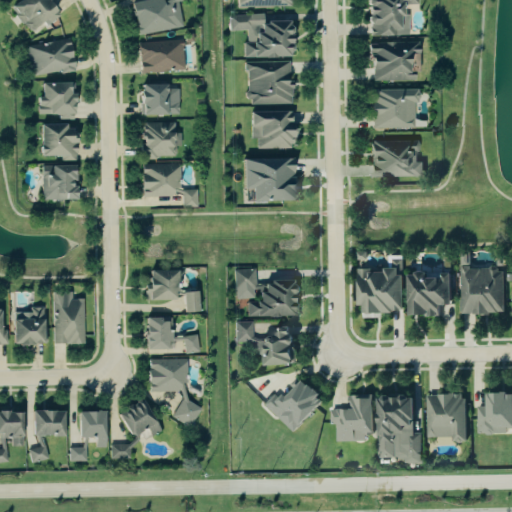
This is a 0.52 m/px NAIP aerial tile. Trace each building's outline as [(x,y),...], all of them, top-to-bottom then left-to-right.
[(29,36),(57,14),(45,0),(18,0),(8,8),(29,36)] [(156,0),(130,4),(135,35),(180,28),(175,2),(190,0),(156,0)] [(287,8),(287,0),(234,0),(235,7),(287,8)] [(414,6),(414,0),(365,0),(365,37),(399,37),(399,6),(414,6)] [(241,59),(289,58),(288,22),(252,23),(253,43),(241,44),(241,59)] [(134,42),(138,75),(182,69),(178,37),(134,42)] [(72,70),(66,39),(24,48),(30,79),(72,70)] [(367,43),(368,82),(414,82),(414,43),(367,43)] [(288,105),(288,62),(243,62),(243,105),(288,105)] [(71,84),(35,84),(35,117),(71,117),(71,84)] [(175,116),(175,103),(163,103),(163,85),(137,85),(137,116),(175,116)] [(368,91),(368,129),(412,129),(412,91),(368,91)] [(255,149),(292,148),(291,110),(247,112),(248,138),(255,138),(255,149)] [(174,159),(175,134),(171,134),(171,123),(139,123),(138,158),(174,159)] [(36,125),(36,159),(73,159),(73,125),(36,125)] [(420,177),(420,162),(416,162),(416,142),(368,142),(368,177),(420,177)] [(241,190),(247,190),(247,202),(290,202),(290,160),(241,160),(241,190)] [(193,191),(176,191),(177,165),(139,165),(138,197),(180,197),(180,207),(192,207),(193,191)] [(39,201),(73,201),(73,167),(39,167),(39,201)] [(400,316),(400,260),(387,261),(387,270),(355,270),(356,316),(400,316)] [(459,269),(459,316),(501,316),(501,269),(459,269)] [(233,291),(254,291),(255,303),(244,303),(244,318),(294,316),(293,282),(253,282),(252,271),(232,271),(233,291)] [(172,272),(143,272),(143,301),(172,301),(172,272)] [(436,318),(436,306),(447,307),(447,275),(405,275),(405,317),(436,318)] [(194,293),(180,294),(181,313),(194,312),(194,293)] [(54,344),(84,344),(84,300),(54,300),(54,344)] [(10,320),(10,345),(42,345),(42,310),(26,310),(26,320),(10,320)] [(169,319),(142,319),(142,350),(169,350),(169,319)] [(291,366),(290,331),(251,332),(251,322),(233,323),(233,344),(256,344),(257,366),(291,366)] [(196,352),(194,336),(181,338),(182,354),(196,352)] [(183,361),(145,361),(145,392),(175,392),(175,424),(193,424),(193,404),(183,404),(183,361)] [(265,408),(290,432),(320,402),(296,377),(265,408)] [(371,395),(348,395),(348,410),(333,410),(333,442),(364,442),(364,433),(371,433),(371,395)] [(475,407),(475,435),(510,435),(510,395),(483,395),(483,407),(475,407)] [(424,396),(424,440),(463,440),(463,396),(424,396)] [(374,446),(390,446),(390,433),(403,433),(403,457),(418,457),(418,435),(409,435),(409,399),(375,398),(374,446)] [(132,437),(145,429),(150,437),(160,431),(142,401),(139,400),(136,402),(136,404),(132,405),(130,405),(125,408),(125,410),(118,414),(132,437)] [(60,437),(60,412),(29,412),(29,437),(60,437)] [(19,413),(0,413),(0,435),(8,435),(8,446),(19,446),(19,413)] [(75,413),(75,440),(91,440),(91,449),(101,449),(101,413),(75,413)]
